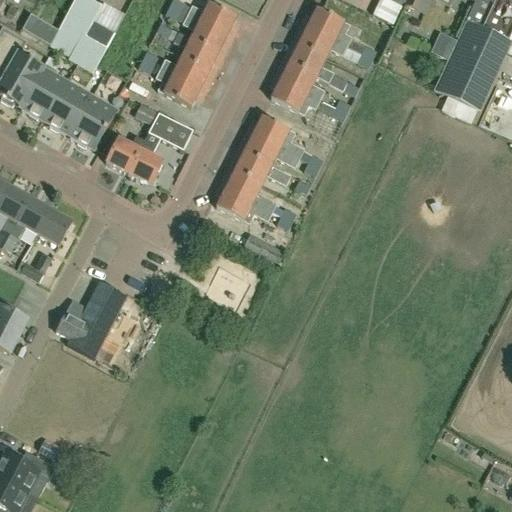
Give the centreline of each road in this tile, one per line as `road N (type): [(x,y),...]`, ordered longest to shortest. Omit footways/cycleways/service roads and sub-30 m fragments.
road 1 (residential): [(164,228),(280,0)]
road 2 (residential): [(0,404),(100,211)]
